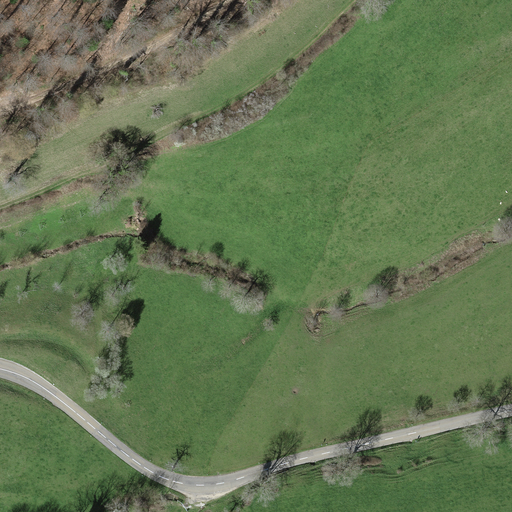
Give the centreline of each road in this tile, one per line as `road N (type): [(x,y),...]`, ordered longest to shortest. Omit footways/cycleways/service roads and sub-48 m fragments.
road 1 (tertiary): [(511,410),(199,489),(140,468),(37,386),(0,370)]
road 2 (track): [(349,0),(262,79),(210,113),(0,208)]
road 3 (track): [(231,0),(152,46),(0,112)]
